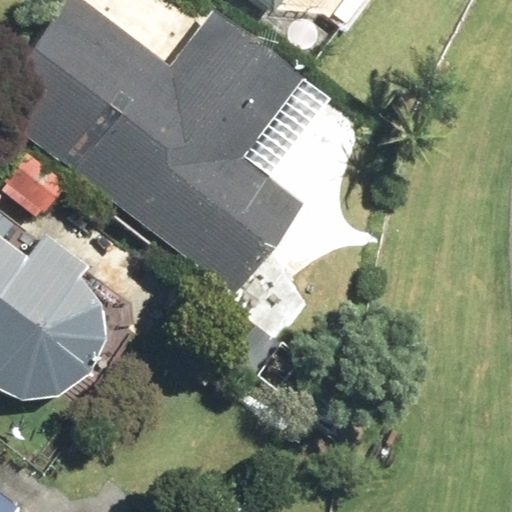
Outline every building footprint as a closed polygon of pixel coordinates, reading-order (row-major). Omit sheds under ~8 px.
[(72,0),(66,0),(0,87),(0,122),(229,296),(298,207),(237,161),(298,82),(208,13),(164,70),(72,0)] [(253,0),(272,14),(283,0),(253,0)] [(62,185),(22,154),(0,182),(0,194),(34,221),(62,185)] [(0,396),(15,404),(52,400),(82,378),(99,343),(94,306),(74,281),(81,270),(38,238),(20,260),(0,244),(0,396)] [(0,511),(10,511),(12,510),(0,501),(0,511)]
